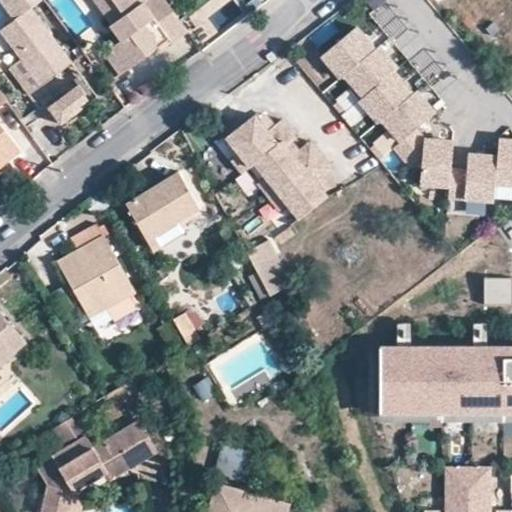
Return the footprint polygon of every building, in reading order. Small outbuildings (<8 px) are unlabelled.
[(125,15),(114,0),(96,0),(114,23),(125,15)] [(187,31),(165,0),(145,0),(146,0),(145,0),(114,0),(125,15),(114,23),(112,25),(121,41),(105,53),(121,74),(158,45),(154,38),(164,30),(168,38),(172,43),(187,31)] [(386,0),(374,0),(367,8),(384,24),(397,10),(386,0)] [(18,50),(42,83),(72,60),(30,6),(1,28),(18,50)] [(158,45),(168,38),(164,30),(154,38),(158,45)] [(359,30),(326,58),(343,79),(348,75),(377,51),(359,30)] [(377,51),(348,75),(366,98),(396,73),(399,70),(381,48),(377,51)] [(29,92),(42,83),(18,50),(5,59),(29,92)] [(366,98),(362,101),(381,124),(385,121),(414,96),(396,73),(366,98)] [(86,81),(80,85),(91,102),(98,97),(86,81)] [(91,102),(80,85),(49,107),(61,124),(91,102)] [(0,108),(9,102),(0,89),(0,108)] [(333,104),(355,128),(370,113),(348,90),(333,104)] [(414,96),(385,121),(404,143),(417,131),(437,115),(418,93),(414,96)] [(259,122),(267,132),(274,127),(265,117),(259,122)] [(255,118),(227,141),(240,156),(251,169),(256,166),(267,179),(289,205),(302,220),(329,198),(326,193),(317,183),(324,178),(333,170),(311,143),(302,151),(295,156),(287,147),(294,142),(297,139),(281,121),(274,127),(267,132),(259,122),(255,118)] [(0,169),(23,151),(0,122),(0,169)] [(427,143),(417,131),(404,143),(398,148),(414,168),(425,168),(424,187),(451,189),(453,171),(454,145),(427,143)] [(294,142),(287,147),(295,156),(302,151),(294,142)] [(511,143),(501,142),(499,158),(497,186),(511,187),(511,143)] [(251,169),(240,156),(233,161),(244,175),(251,169)] [(470,173),(453,171),(451,189),(450,198),(496,202),(497,186),(499,158),(471,156),(470,173)] [(199,209),(177,171),(125,203),(150,245),(174,232),(170,225),(199,209)] [(324,178),(317,183),(326,193),(332,188),(324,178)] [(260,185),(282,211),(289,205),(267,179),(260,185)] [(81,247),(103,235),(96,223),(75,235),(81,247)] [(135,292),(103,235),(81,247),(58,260),(91,318),(112,306),(135,292)] [(270,241),(247,253),(272,297),(294,285),(270,241)] [(511,278),(485,278),(485,305),(511,305),(511,278)] [(369,291),(350,303),(361,322),(381,310),(369,291)] [(135,292),(112,306),(119,318),(142,304),(135,292)] [(0,363),(25,343),(0,312),(0,363)] [(182,314),(173,318),(188,344),(198,339),(199,338),(190,322),(187,324),(182,314)] [(171,353),(186,345),(171,320),(157,328),(171,353)] [(378,346),(378,410),(393,410),(393,405),(428,405),(428,410),(453,410),(453,405),(488,405),(488,411),(511,411),(511,405),(511,346),(485,347),(485,358),(472,358),(472,347),(409,347),(409,357),(395,357),(395,346),(378,346)] [(195,385),(203,402),(218,394),(210,378),(195,385)] [(40,511),(64,511),(71,485),(74,484),(103,466),(102,463),(124,450),(133,463),(156,449),(138,419),(93,446),(87,435),(77,442),(62,451),(38,466),(48,484),(40,511)] [(63,420),(49,429),(62,451),(77,442),(63,420)] [(243,481),(252,454),(225,445),(216,472),(243,481)] [(466,511),(466,465),(443,466),(442,511),(466,511)] [(489,511),(489,465),(466,465),(466,511),(489,511)] [(214,482),(210,500),(225,504),(222,511),(286,511),(289,500),(214,482)] [(71,485),(64,511),(77,511),(81,495),(74,484),(71,485)] [(222,511),(225,504),(210,500),(207,511),(222,511)]
